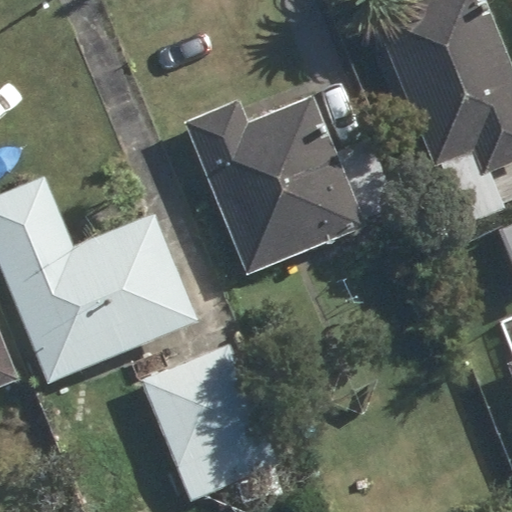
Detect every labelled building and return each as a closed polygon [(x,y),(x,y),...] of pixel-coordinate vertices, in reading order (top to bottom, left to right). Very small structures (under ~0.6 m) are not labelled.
[(511,85),(478,0),(415,0),(373,17),(434,171),(474,156),(482,176),(511,164),(511,85)] [(228,104),(174,125),(236,281),(354,234),(301,100),(236,126),(228,104)] [(42,173),(0,190),(0,275),(44,382),(195,321),(151,211),(71,243),(42,173)] [(511,230),(494,237),(511,285),(511,230)] [(229,341),(138,378),(189,502),(279,465),(229,341)] [(0,389),(14,384),(0,349),(0,389)] [(511,360),(494,368),(511,414),(511,360)]
